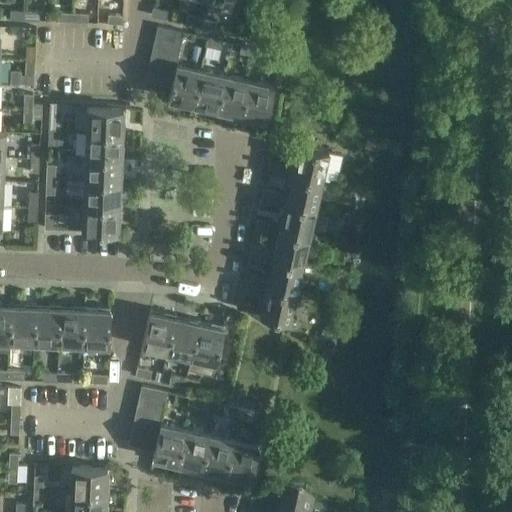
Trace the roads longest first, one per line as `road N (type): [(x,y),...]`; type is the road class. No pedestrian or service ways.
road 1 (unknown): [(440,0),(413,511)]
road 2 (residential): [(136,273),(215,280),(246,136)]
road 3 (residential): [(112,425),(136,273)]
road 4 (residential): [(0,265),(136,273)]
